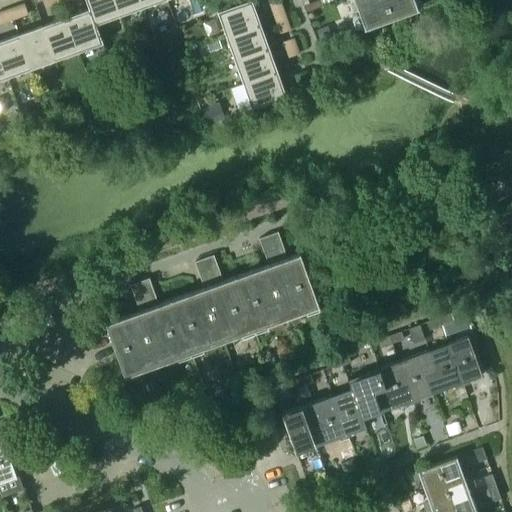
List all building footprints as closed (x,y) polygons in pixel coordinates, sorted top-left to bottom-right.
[(41,0),(45,9),(69,0),(41,0)] [(85,0),(89,9),(90,9),(96,25),(97,24),(120,16),(113,0),(85,0)] [(140,0),(113,0),(120,16),(143,8),(140,0)] [(217,13),(226,37),(260,24),(252,0),(217,13)] [(319,0),(318,0),(305,5),(307,11),(322,6),(319,0)] [(353,0),(364,29),(418,10),(414,0),(353,0)] [(280,33),(290,29),(280,1),(270,5),(280,33)] [(23,6),(0,14),(0,24),(27,16),(23,6)] [(89,9),(66,18),(79,52),(104,44),(97,24),(96,25),(90,9),(89,9)] [(66,18),(43,26),(55,61),(79,52),(66,18)] [(226,37),(234,61),(269,48),(260,24),(226,37)] [(43,26),(19,34),(31,69),(55,61),(43,26)] [(19,34),(0,41),(0,56),(7,78),(31,69),(19,34)] [(288,57),(299,54),(294,40),(283,43),(288,57)] [(234,61),(242,84),(277,72),(269,48),(234,61)] [(286,96),(277,72),(242,84),(251,108),(286,96)] [(301,91),(311,87),(305,73),(295,77),(301,91)] [(219,102),(200,108),(206,125),(225,119),(219,102)] [(236,275),(256,330),(321,307),(301,252),(288,257),(279,232),(260,239),(269,264),(236,275)] [(511,232),(503,235),(508,248),(511,246),(511,232)] [(203,287),(171,298),(191,354),(256,330),(236,275),(223,280),(214,255),(195,262),(203,287)] [(126,377),(191,354),(171,298),(158,303),(149,279),(130,286),(139,310),(107,322),(126,377)] [(454,321),(455,323),(457,329),(470,324),(464,310),(464,309),(451,314),(454,321)] [(440,318),(427,323),(431,333),(455,323),(454,321),(451,314),(440,318)] [(391,336),(378,341),(381,351),(406,341),(403,332),(391,336)] [(449,343),(463,383),(484,376),(470,335),(449,343)] [(425,374),(433,394),(463,383),(449,343),(429,350),(436,371),(425,374)] [(399,360),(413,401),(433,394),(425,374),(436,371),(429,350),(399,360)] [(331,358),(335,367),(335,370),(352,363),(348,352),(331,358)] [(375,392),(383,411),(413,401),(399,360),(380,367),(388,388),(375,392)] [(219,367),(222,378),(232,375),(228,364),(219,367)] [(349,378),(352,388),(353,387),(363,418),(364,418),(383,411),(375,392),(388,388),(380,367),(349,378)] [(311,376),(287,385),(290,394),(315,385),(311,376)] [(367,428),(364,418),(363,418),(353,387),(352,388),(332,395),(347,435),(367,428)] [(332,395),(313,401),(320,421),(309,425),(317,446),(347,435),(332,395)] [(296,453),(317,446),(309,425),(320,421),(313,401),(282,413),(296,453)] [(458,421),(446,425),(449,435),(462,430),(458,421)] [(423,435),(414,439),(417,447),(426,444),(423,435)] [(2,436),(0,437),(0,482),(17,476),(2,436)] [(482,447),(474,450),(478,462),(486,459),(482,447)] [(417,470),(424,490),(464,476),(457,456),(417,470)] [(353,458),(341,463),(345,473),(357,468),(353,458)] [(488,489),(496,486),(491,474),(483,477),(488,489)] [(471,495),(464,476),(424,490),(431,509),(471,495)] [(492,501),(500,498),(496,486),(488,489),(492,501)] [(431,509),(432,511),(477,511),(471,495),(431,509)]
